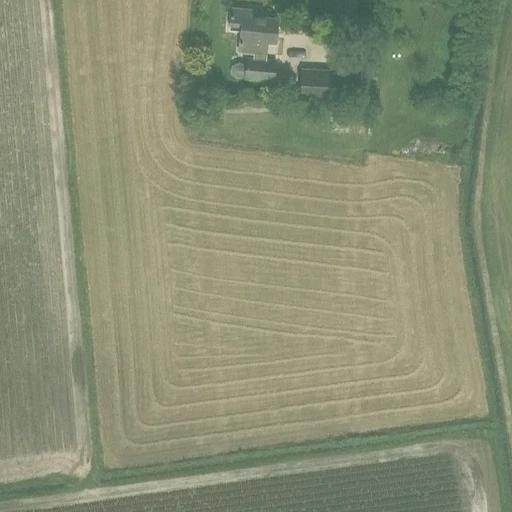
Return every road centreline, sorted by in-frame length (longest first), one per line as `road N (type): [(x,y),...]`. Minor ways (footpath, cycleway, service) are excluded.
road 1 (track): [(93,500),(44,0)]
road 2 (track): [(486,485),(281,511)]
